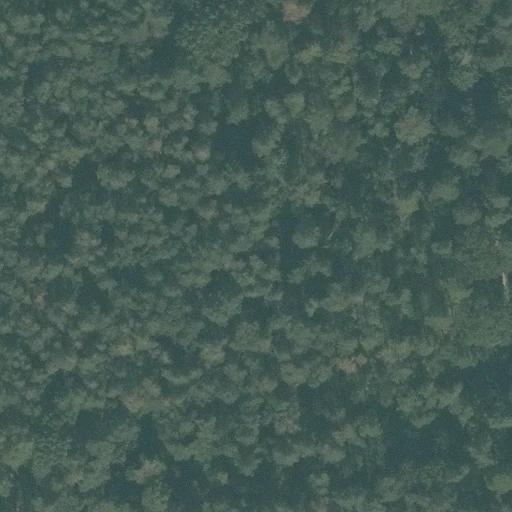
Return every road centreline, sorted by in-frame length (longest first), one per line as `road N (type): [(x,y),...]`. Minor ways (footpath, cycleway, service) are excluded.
road 1 (track): [(511,391),(476,181)]
road 2 (track): [(476,181),(456,0)]
